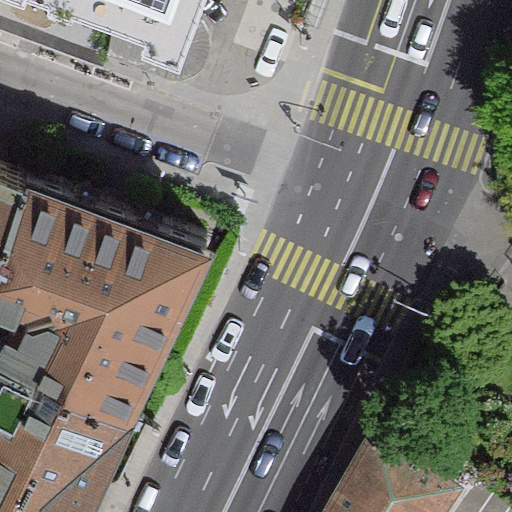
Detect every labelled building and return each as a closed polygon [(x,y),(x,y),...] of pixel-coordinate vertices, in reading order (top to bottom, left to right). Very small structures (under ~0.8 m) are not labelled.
[(120,0),(110,53),(170,76),(183,76),(196,72),(206,63),(211,50),(211,36),(206,24),(199,16),(188,11),(192,0),(120,0)] [(0,153),(0,229),(25,163),(0,153)] [(120,198),(25,163),(0,229),(0,280),(17,287),(22,278),(34,282),(52,275),(56,286),(30,295),(22,312),(13,307),(0,333),(0,338),(126,400),(199,250),(209,231),(120,198)] [(126,400),(0,338),(0,511),(73,511),(75,507),(92,472),(126,400)] [(152,413),(126,400),(92,472),(112,480),(122,476),(152,413)] [(433,511),(456,480),(378,424),(368,442),(327,511),(433,511)]
